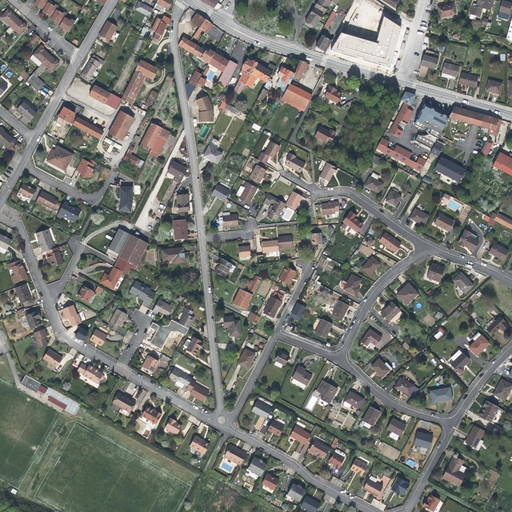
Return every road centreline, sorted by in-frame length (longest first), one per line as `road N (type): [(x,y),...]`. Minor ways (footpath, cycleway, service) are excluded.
road 1 (track): [(481,511),(248,387)]
road 2 (residential): [(201,239),(173,46),(184,0)]
road 3 (secondary): [(218,22),(264,47),(402,86)]
road 4 (residential): [(219,411),(201,239)]
road 5 (residential): [(225,426),(366,511)]
road 6 (residential): [(428,248),(376,291),(338,358)]
road 7 (residential): [(338,358),(378,396),(452,425)]
road 8 (residential): [(428,248),(352,193),(314,194)]
